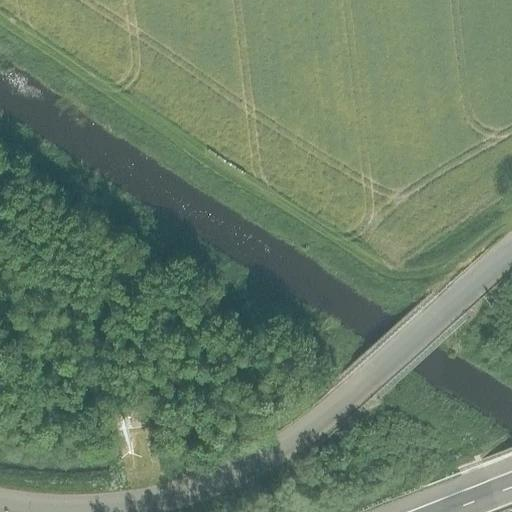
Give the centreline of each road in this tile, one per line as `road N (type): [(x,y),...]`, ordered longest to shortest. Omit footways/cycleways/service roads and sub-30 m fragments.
road 1 (secondary): [(349,399),(251,468),(170,500),(75,511),(0,503)]
road 2 (tertiary): [(349,399),(511,254)]
